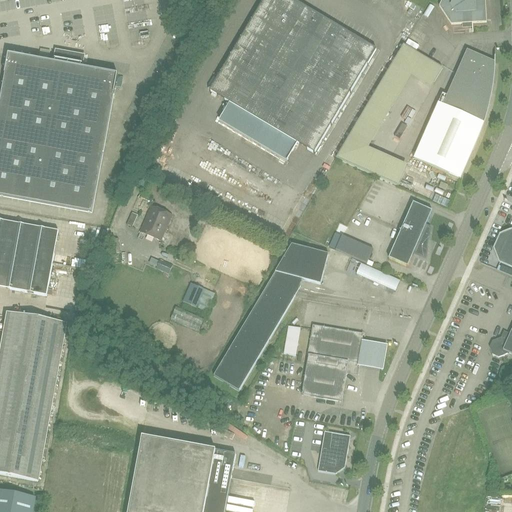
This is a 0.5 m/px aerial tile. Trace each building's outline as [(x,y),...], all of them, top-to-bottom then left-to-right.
[(314,154),(376,50),(292,0),(264,0),(210,92),(229,104),(219,121),(287,161),(297,144),(314,154)] [(452,25),(487,23),(485,0),(442,0),(440,7),(452,25)] [(430,16),(436,6),(432,4),(426,14),(430,16)] [(119,33),(116,16),(99,19),(102,35),(119,33)] [(403,45),(335,159),(397,186),(407,164),(367,148),(411,76),(431,88),(442,68),(403,45)] [(439,104),(414,158),(461,180),(473,152),(473,151),(477,142),(481,133),(480,133),(484,123),(483,123),(487,114),(486,113),(490,104),(488,103),(492,94),(490,93),(494,84),(491,82),(495,73),(491,72),(496,63),(468,50),(443,105),(439,104)] [(117,75),(81,69),(83,58),(57,53),(55,64),(9,55),(0,103),(0,195),(92,213),(117,75)] [(413,253),(425,258),(430,227),(426,225),(432,211),(413,202),(388,258),(407,266),(413,253)] [(160,242),(173,216),(153,207),(140,232),(160,242)] [(0,221),(0,288),(47,297),(59,232),(0,221)] [(511,230),(500,235),(494,249),(500,263),(511,268),(511,230)] [(373,250),(342,236),(335,251),(367,264),(373,250)] [(239,391),(267,344),(301,287),(303,280),(321,285),(329,255),(292,245),(214,377),(239,391)] [(160,260),(156,269),(169,275),(173,266),(160,260)] [(372,282),(376,271),(361,265),(357,275),(372,282)] [(376,271),(372,282),(379,285),(383,274),(376,271)] [(383,274),(379,285),(396,292),(400,281),(383,274)] [(183,302),(202,310),(206,312),(214,294),(210,292),(191,283),(183,302)] [(171,320),(199,332),(204,320),(176,308),(171,320)] [(0,475),(37,482),(62,344),(66,324),(6,313),(0,344),(0,475)] [(357,371),(362,344),(363,337),(360,334),(313,326),(308,356),(309,356),(302,395),(342,402),(347,372),(354,374),(357,371)] [(301,330),(289,328),(285,355),(297,357),(301,330)] [(509,353),(511,346),(511,335),(510,334),(504,332),(501,338),(493,342),(490,348),(493,355),(499,357),(509,353)] [(383,370),(387,344),(361,340),(356,365),(383,370)] [(221,435),(232,440),(235,434),(224,430),(221,435)] [(336,475),(345,468),(350,437),(325,433),(318,472),(336,475)] [(142,437),(128,511),(225,511),(236,454),(142,437)] [(240,458),(238,470),(249,472),(252,460),(240,458)] [(0,511),(32,511),(35,498),(0,491),(0,511)]
